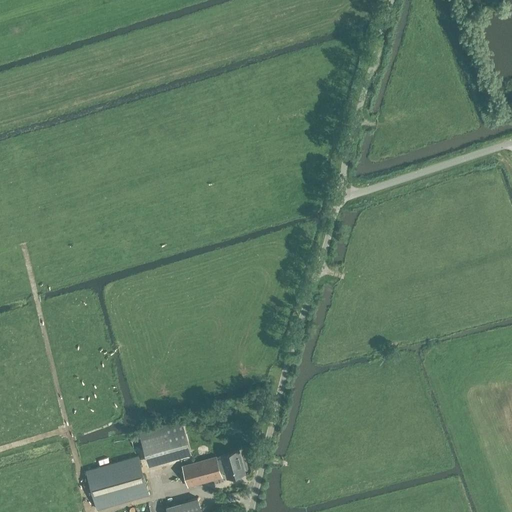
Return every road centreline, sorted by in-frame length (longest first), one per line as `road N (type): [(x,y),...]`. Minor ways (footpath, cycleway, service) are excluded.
road 1 (unclassified): [(250,511),(339,193)]
road 2 (unclassified): [(339,193),(391,0)]
road 3 (track): [(67,428),(24,245)]
road 4 (unclassified): [(511,143),(339,193)]
road 5 (track): [(109,351),(283,375)]
road 6 (track): [(90,511),(67,428),(0,448)]
road 7 (track): [(0,33),(128,0)]
